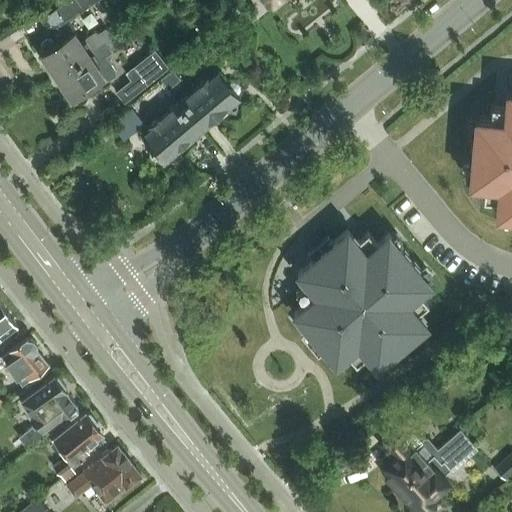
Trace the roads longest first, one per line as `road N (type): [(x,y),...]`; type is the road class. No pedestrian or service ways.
road 1 (unclassified): [(94,317),(477,0)]
road 2 (secondary): [(246,511),(94,317)]
road 3 (secondary): [(94,317),(0,192)]
